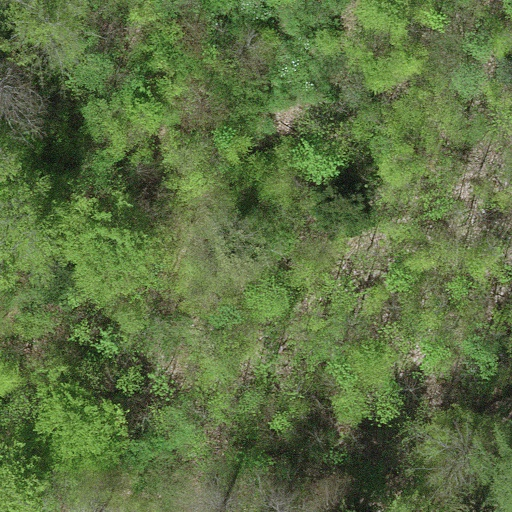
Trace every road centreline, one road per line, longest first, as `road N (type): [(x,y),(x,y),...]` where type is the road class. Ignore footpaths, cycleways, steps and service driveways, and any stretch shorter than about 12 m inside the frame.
road 1 (track): [(289,0),(227,162),(184,242),(186,511)]
road 2 (track): [(184,242),(127,0)]
